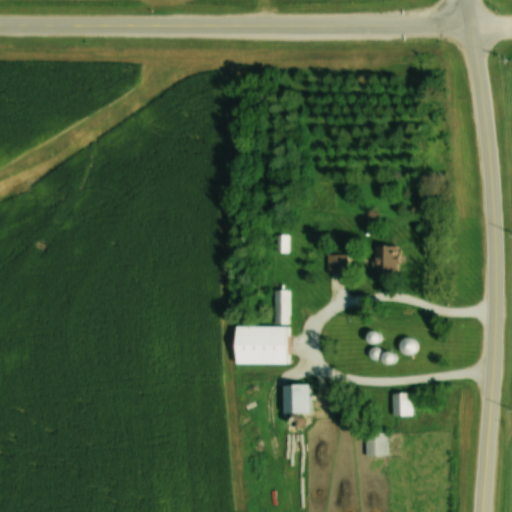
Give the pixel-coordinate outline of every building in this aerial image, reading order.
[(288,235),(276,235),(275,252),(287,252),(288,235)] [(374,246),(375,272),(397,272),(397,246),(374,246)] [(346,254),(326,254),(326,273),(346,273),(346,254)] [(288,290),(273,290),(273,324),(288,324),(288,290)] [(234,326),(234,364),(286,364),(286,326),(234,326)] [(401,356),(414,353),(411,337),(398,339),(401,356)] [(370,349),(369,359),(390,363),(392,353),(370,349)] [(281,414),(308,414),(308,385),(281,385),(281,414)] [(411,392),(391,392),(391,416),(411,416),(411,392)] [(385,456),(385,432),(364,432),(364,456),(385,456)]
